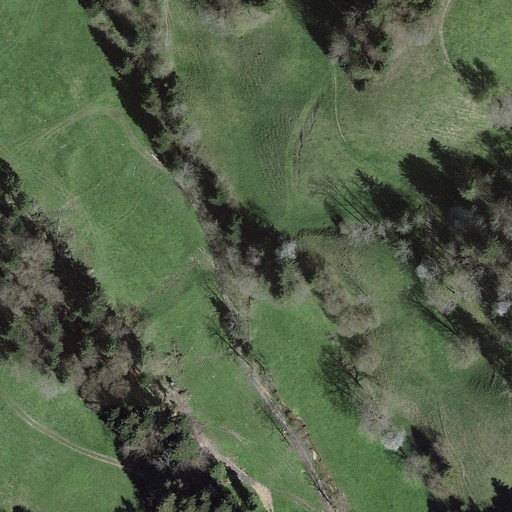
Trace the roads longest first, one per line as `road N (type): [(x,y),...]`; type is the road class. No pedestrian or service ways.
road 1 (track): [(331,511),(247,370),(218,255),(150,127),(123,24),(101,0)]
road 2 (track): [(201,511),(41,429),(0,389)]
